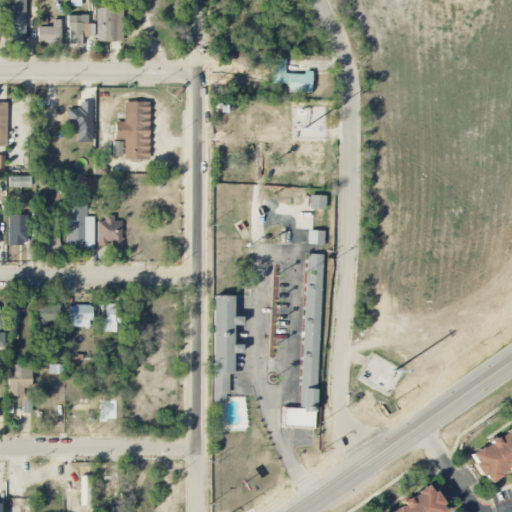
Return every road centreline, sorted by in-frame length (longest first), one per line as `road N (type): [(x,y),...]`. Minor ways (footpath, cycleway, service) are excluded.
road 1 (residential): [(318,0),(349,80),(350,251),(338,398),(339,418),(364,466)]
road 2 (residential): [(198,47),(197,511)]
road 3 (primary): [(511,364),(298,511)]
road 4 (residential): [(198,72),(0,71)]
road 5 (residential): [(197,278),(0,277)]
road 6 (residential): [(197,449),(0,448)]
